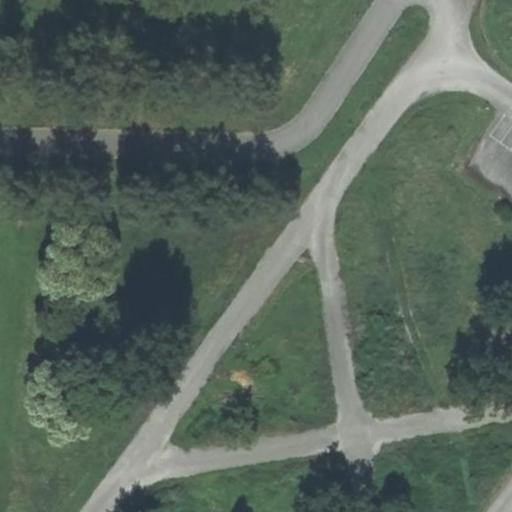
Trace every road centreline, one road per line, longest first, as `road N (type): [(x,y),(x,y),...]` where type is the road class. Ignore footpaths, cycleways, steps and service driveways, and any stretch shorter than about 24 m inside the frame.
road 1 (unknown): [(352,433),(126,472)]
road 2 (unknown): [(352,433),(317,221)]
road 3 (unknown): [(352,433),(511,404)]
